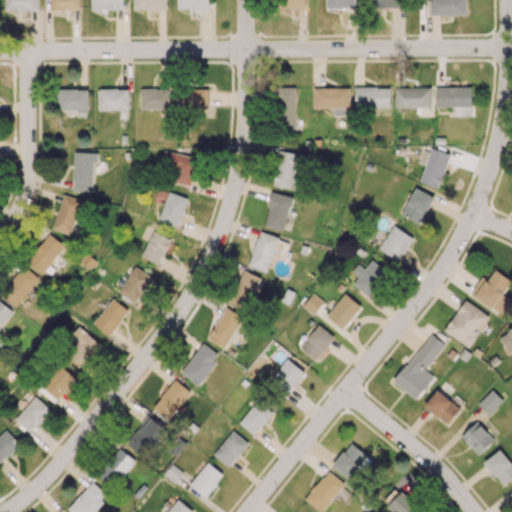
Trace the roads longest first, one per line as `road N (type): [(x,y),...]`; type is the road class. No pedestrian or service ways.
road 1 (residential): [(0,511),(38,487),(148,366),(218,255),(240,185),(245,52)]
road 2 (residential): [(508,56),(0,53)]
road 3 (residential): [(469,221),(438,281),(249,511)]
road 4 (residential): [(509,0),(503,129),(469,221)]
road 5 (residential): [(36,53),(26,185),(0,242)]
road 6 (residential): [(471,511),(397,439),(340,398)]
